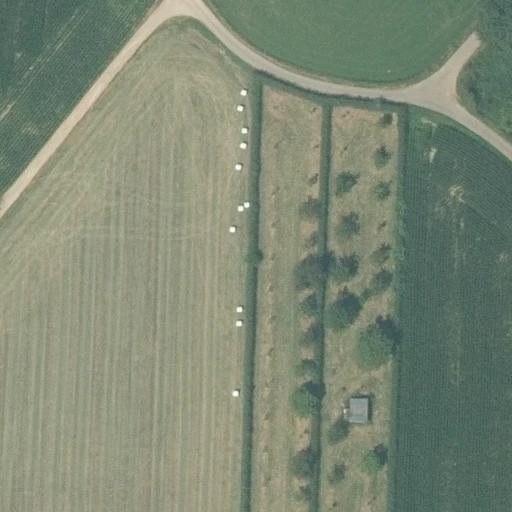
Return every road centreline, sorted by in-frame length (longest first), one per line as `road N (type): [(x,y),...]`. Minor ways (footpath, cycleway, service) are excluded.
road 1 (unclassified): [(511,155),(448,109),(315,87),(271,71),(229,43),(189,0)]
road 2 (track): [(0,208),(171,0)]
